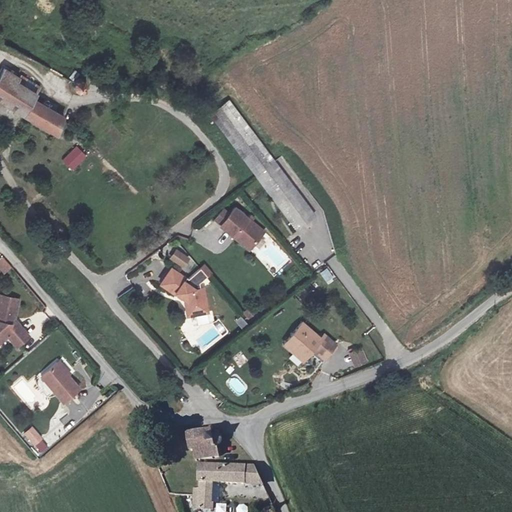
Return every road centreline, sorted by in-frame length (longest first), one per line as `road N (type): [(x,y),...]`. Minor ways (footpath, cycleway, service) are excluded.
road 1 (unclassified): [(252,434),(260,419),(409,360),(511,287)]
road 2 (unclassified): [(0,251),(144,408),(204,412)]
